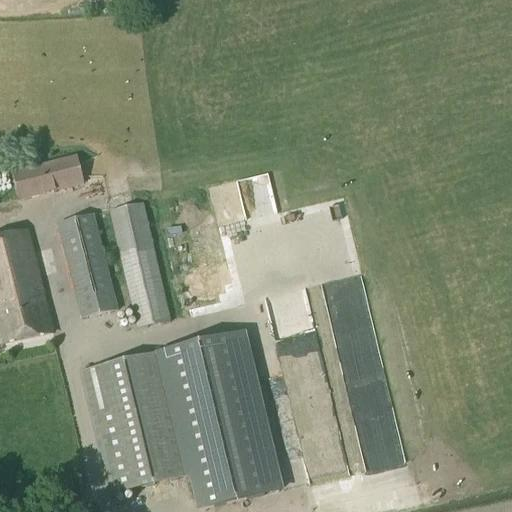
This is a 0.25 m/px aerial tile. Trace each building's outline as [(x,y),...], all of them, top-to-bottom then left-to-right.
[(10,175),(18,203),(83,186),(76,158),(10,175)] [(169,324),(142,206),(108,214),(135,332),(169,324)] [(116,313),(91,219),(56,228),(81,322),(116,313)] [(28,234),(0,240),(0,347),(52,335),(28,234)] [(190,478),(198,511),(278,493),(241,337),(162,355),(190,478)] [(190,478),(162,355),(81,375),(110,497),(190,478)]
